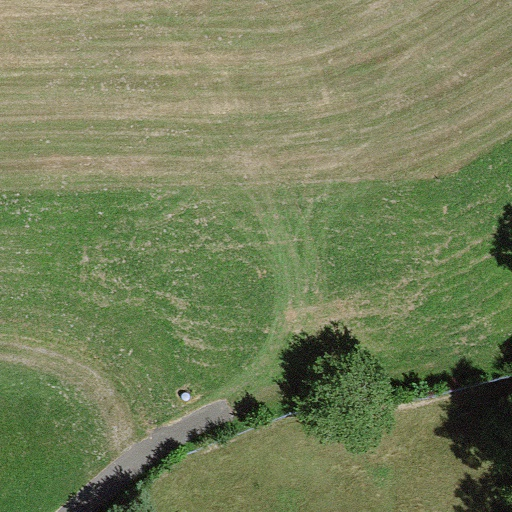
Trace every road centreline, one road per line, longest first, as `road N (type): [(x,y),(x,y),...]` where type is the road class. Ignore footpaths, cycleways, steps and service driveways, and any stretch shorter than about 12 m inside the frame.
road 1 (track): [(223,422),(69,497),(57,511)]
road 2 (track): [(0,356),(64,374),(157,451)]
